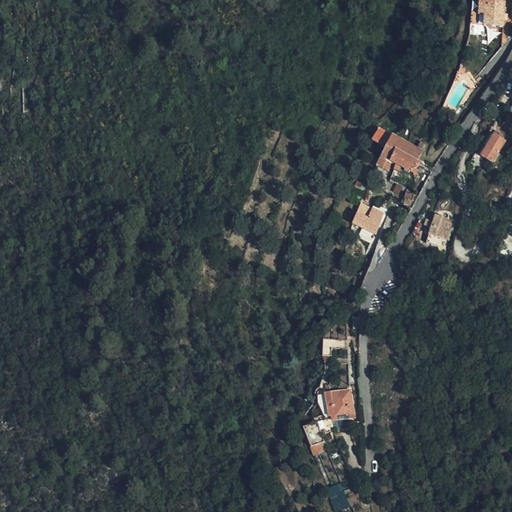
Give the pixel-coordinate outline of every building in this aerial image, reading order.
[(510,22),(510,0),(477,0),(478,22),(510,22)] [(376,138),(388,145),(393,133),(382,128),(376,138)] [(497,128),(495,133),(503,138),(506,133),(497,128)] [(388,145),(381,161),(393,167),(405,139),(393,133),(388,145)] [(503,138),(495,133),(481,156),(491,162),(505,139),(503,138)] [(405,139),(393,167),(396,168),(397,167),(399,162),(408,166),(417,145),(405,139)] [(416,169),(425,149),(419,146),(417,145),(408,166),(411,167),(416,169)] [(409,170),(411,167),(408,166),(399,162),(397,167),(408,173),(409,170)] [(405,181),(408,173),(397,167),(396,168),(393,175),(405,181)] [(404,192),(416,199),(421,191),(408,184),(405,190),(404,192)] [(360,211),(357,220),(366,225),(362,235),(374,241),(382,221),(360,211)] [(450,215),(438,212),(437,218),(431,216),(430,222),(436,224),(434,231),(436,231),(433,243),(444,245),(446,233),(456,234),(459,218),(450,217),(450,215)] [(354,401),(336,405),(340,428),(360,425),(354,401)] [(313,455),(325,451),(316,423),(305,426),(313,455)] [(342,483),(327,489),(337,511),(351,506),(342,483)]
